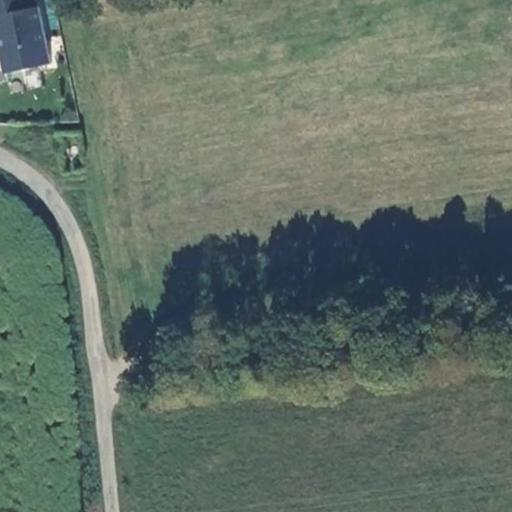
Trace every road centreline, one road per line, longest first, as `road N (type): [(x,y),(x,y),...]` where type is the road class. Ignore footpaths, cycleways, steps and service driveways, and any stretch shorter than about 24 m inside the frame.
road 1 (track): [(511,320),(97,379)]
road 2 (track): [(109,511),(87,276),(52,199),(0,154)]
